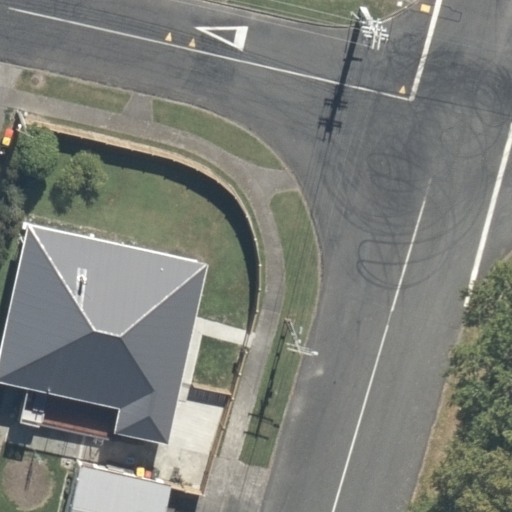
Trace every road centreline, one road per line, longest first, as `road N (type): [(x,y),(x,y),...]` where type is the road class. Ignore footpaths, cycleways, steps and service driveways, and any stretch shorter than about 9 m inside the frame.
road 1 (residential): [(0,12),(454,108)]
road 2 (residential): [(454,108),(337,511)]
